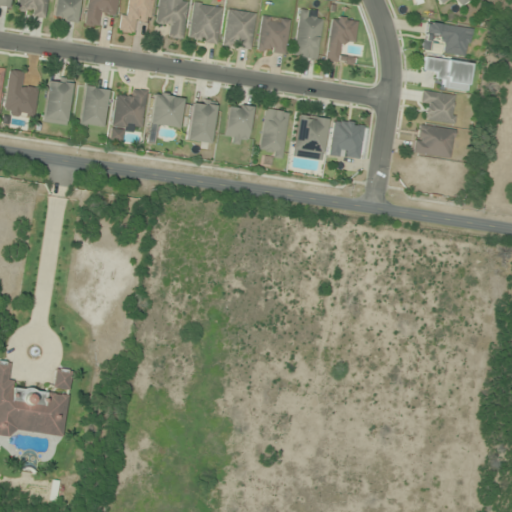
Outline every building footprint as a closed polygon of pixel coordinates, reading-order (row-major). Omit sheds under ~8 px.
[(16,0),(15,14),(44,18),(46,0),(16,0)] [(78,0),(54,0),(52,20),(75,23),(78,0)] [(86,0),(83,24),(96,26),(97,15),(114,18),(116,0),(86,0)] [(122,0),(118,31),(134,34),(135,22),(149,24),(152,0),(122,0)] [(187,1),(182,0),(156,0),(154,25),(166,27),(165,37),(182,39),(187,1)] [(220,6),(190,3),(187,41),(216,44),(220,6)] [(220,45),(248,50),(254,14),(226,9),(220,45)] [(291,56),(315,60),(322,13),(298,9),(291,56)] [(255,50),(283,53),(287,20),(260,16),(255,50)] [(351,63),(351,55),(340,54),(341,42),(353,43),(355,19),(328,17),(324,61),(351,63)] [(469,28),(423,21),(421,35),(440,38),(438,52),(465,56),(469,28)] [(468,62),(422,57),(420,74),(439,76),(438,88),(465,91),(468,62)] [(37,86),(19,83),(21,72),(8,70),(2,114),(33,119),(37,86)] [(65,125),(71,81),(47,78),(42,122),(65,125)] [(77,125),(101,128),(107,89),(83,86),(77,125)] [(108,140),(121,142),(122,129),(141,131),(145,91),(130,89),(129,98),(113,96),(108,140)] [(148,127),(178,130),(181,97),(151,94),(148,127)] [(420,109),(425,109),(425,122),(453,122),(453,94),(420,94),(420,109)] [(191,101),(185,140),(209,143),(215,104),(191,101)] [(251,107),(227,104),(222,141),(246,145),(251,107)] [(256,154),(280,158),(287,113),(263,109),(256,154)] [(290,156),(320,160),(326,119),(295,115),(290,156)] [(362,123),(330,120),(326,156),(358,159),(362,123)] [(451,129),(413,126),(411,155),(450,158),(451,129)] [(0,432),(61,440),(67,394),(7,387),(11,363),(0,361),(0,432)] [(52,389),(69,391),(71,371),(54,369),(52,389)]
